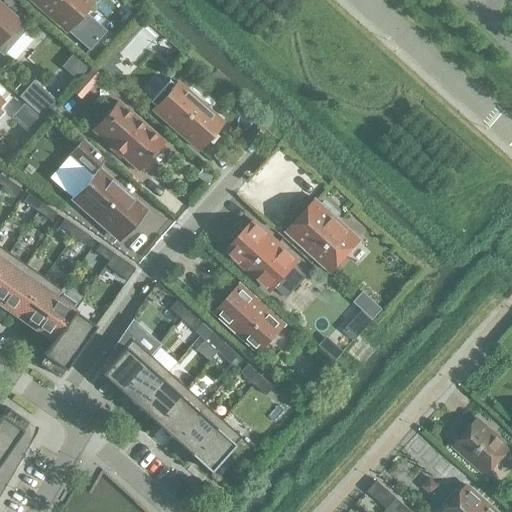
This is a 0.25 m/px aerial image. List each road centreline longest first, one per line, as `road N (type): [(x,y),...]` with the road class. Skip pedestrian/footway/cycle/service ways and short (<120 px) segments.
road 1 (residential): [(257,147),(148,272),(55,407)]
road 2 (residential): [(326,511),(511,307)]
road 3 (unclassified): [(511,130),(364,0)]
